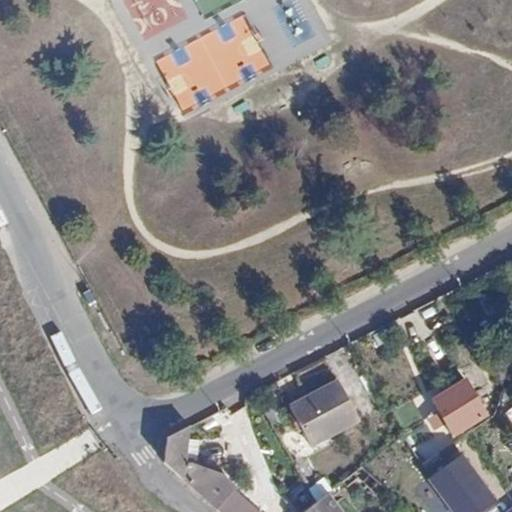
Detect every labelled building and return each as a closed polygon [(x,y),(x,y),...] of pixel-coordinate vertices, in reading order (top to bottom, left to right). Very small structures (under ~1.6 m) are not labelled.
[(340,379),(295,403),(316,442),(361,418),(340,379)] [(468,380),(431,402),(450,436),(488,414),(468,380)] [(168,436),(164,465),(222,511),(258,511),(223,489),(226,486),(193,459),(183,459),(183,454),(194,454),(195,442),(184,441),(185,430),(168,436)] [(464,455),(428,478),(453,511),(474,511),(495,499),(464,455)] [(339,511),(323,491),(297,511),(339,511)]
